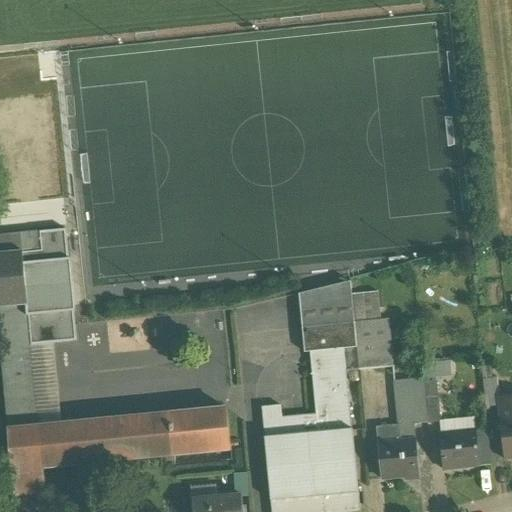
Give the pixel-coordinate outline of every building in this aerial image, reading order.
[(66,230),(21,235),(24,265),(69,260),(66,230)] [(21,235),(0,237),(0,308),(28,306),(24,265),(21,235)] [(37,409),(31,346),(28,316),(74,311),(69,260),(24,265),(28,306),(0,308),(0,333),(7,412),(9,430),(38,428),(37,409)] [(350,283),(299,295),(305,354),(310,353),(344,350),(357,348),(354,323),(352,295),(350,283)] [(377,293),(352,295),(354,323),(380,321),(377,293)] [(31,346),(53,344),(76,342),(74,311),(28,316),(31,346)] [(169,337),(170,316),(156,315),(155,336),(169,337)] [(380,321),(354,323),(357,348),(359,371),(393,368),(389,320),(380,321)] [(53,344),(31,346),(37,409),(38,428),(60,425),(53,344)] [(344,350),(310,353),(316,416),(318,434),(351,430),(344,350)] [(427,377),(450,376),(450,360),(427,361),(427,377)] [(490,368),(482,368),(483,380),(491,379),(490,368)] [(423,379),(394,382),(398,428),(400,443),(416,442),(414,425),(427,424),(425,400),(423,379)] [(491,379),(483,380),(485,408),(500,407),(499,400),(497,379),(491,379)] [(511,398),(499,400),(500,407),(501,415),(499,416),(501,428),(511,426),(511,398)] [(438,399),(425,400),(427,424),(440,423),(438,399)] [(280,406),(262,408),(265,439),(318,434),(316,416),(281,419),(280,406)] [(227,409),(170,415),(171,426),(174,426),(174,433),(172,434),(174,456),(230,450),(227,409)] [(9,430),(8,430),(15,498),(46,495),(43,469),(174,456),(172,434),(174,433),(174,426),(171,426),(170,415),(60,425),(38,428),(9,430)] [(511,426),(501,428),(503,456),(511,455),(511,426)] [(398,428),(377,430),(378,445),(400,443),(398,428)] [(318,434),(265,439),(271,511),(360,511),(352,430),(351,430),(318,434)] [(475,432),(440,436),(444,471),(479,467),(475,432)] [(400,443),(378,445),(381,479),(405,477),(405,480),(420,479),(416,442),(400,443)] [(243,511),(242,496),(192,500),(193,511),(243,511)]
